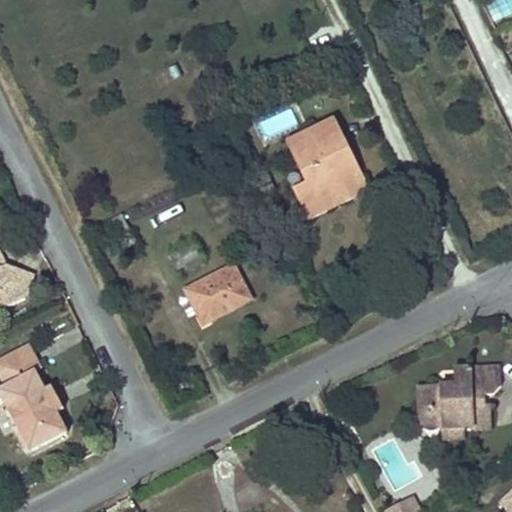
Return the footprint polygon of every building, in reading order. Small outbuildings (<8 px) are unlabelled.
[(256,122),(262,139),(298,125),(292,108),(256,122)] [(306,209),(363,179),(334,123),(290,146),(311,185),(297,192),(306,209)] [(311,219),(369,189),(363,179),(306,209),(311,219)] [(123,217),(110,223),(116,234),(128,228),(123,217)] [(128,256),(139,250),(128,228),(116,234),(128,256)] [(198,259),(192,247),(172,257),(178,269),(198,259)] [(0,253),(0,303),(14,307),(28,299),(35,278),(8,269),(2,272),(0,271),(0,256),(1,256),(0,253)] [(1,256),(0,256),(0,271),(2,272),(8,269),(1,256)] [(253,301),(236,266),(187,290),(204,325),(253,301)] [(34,345),(0,363),(0,370),(7,384),(17,403),(10,407),(34,451),(70,432),(62,415),(59,409),(53,412),(47,401),(53,398),(50,391),(39,371),(46,367),(34,345)] [(451,384),(415,387),(416,409),(423,409),(432,417),(439,423),(439,429),(439,439),(463,438),(462,429),(470,428),(471,427),(474,430),(488,428),(488,408),(476,408),(476,398),(488,396),(498,387),(497,367),(451,370),(451,384)] [(17,403),(7,384),(1,388),(10,407),(17,403)] [(70,412),(56,388),(50,391),(53,398),(47,401),(53,412),(59,409),(62,415),(70,412)] [(417,431),(431,429),(439,429),(439,423),(432,417),(423,409),(416,409),(417,431)] [(511,511),(511,491),(498,505),(504,511),(511,511)] [(383,511),(417,511),(411,498),(383,511)]
